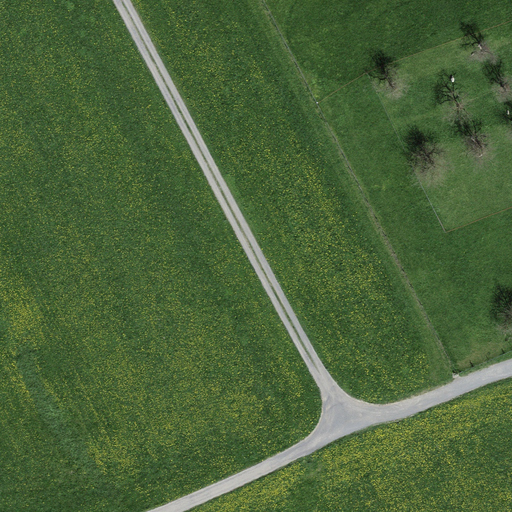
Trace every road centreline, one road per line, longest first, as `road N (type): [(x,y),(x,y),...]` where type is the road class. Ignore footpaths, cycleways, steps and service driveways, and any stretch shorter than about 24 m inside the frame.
road 1 (track): [(370,419),(334,397),(123,0)]
road 2 (track): [(511,367),(370,419),(163,511)]
